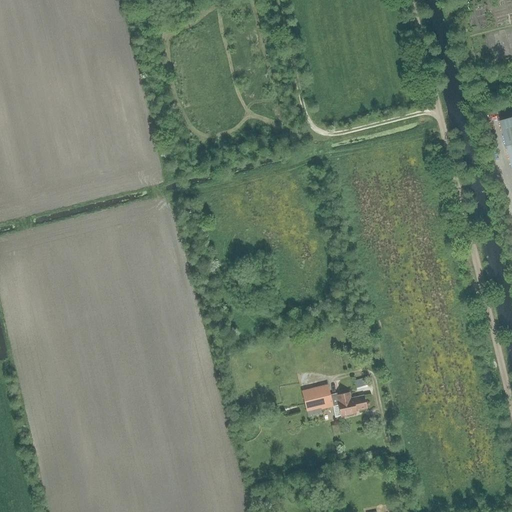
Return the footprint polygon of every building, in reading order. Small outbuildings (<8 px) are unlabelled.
[(511,118),(501,122),(511,162),(511,118)] [(346,354),(356,352),(354,344),(344,346),(346,354)] [(353,354),(356,367),(362,366),(359,352),(353,354)] [(354,381),(356,390),(368,387),(365,378),(354,381)] [(365,408),(363,395),(351,398),(350,392),(337,395),(337,394),(330,395),(329,392),(303,399),(307,413),(333,407),(335,418),(355,413),(355,411),(365,408)] [(331,426),(333,435),(340,434),(338,425),(331,426)]
